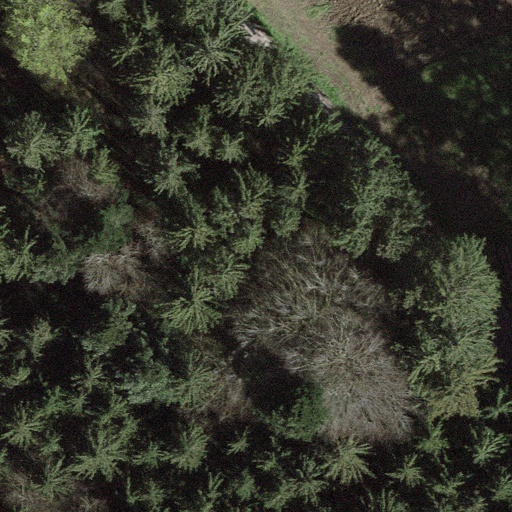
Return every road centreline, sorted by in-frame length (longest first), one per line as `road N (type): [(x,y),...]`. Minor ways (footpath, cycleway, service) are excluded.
road 1 (track): [(511,338),(471,265),(241,0)]
road 2 (track): [(471,265),(376,511)]
